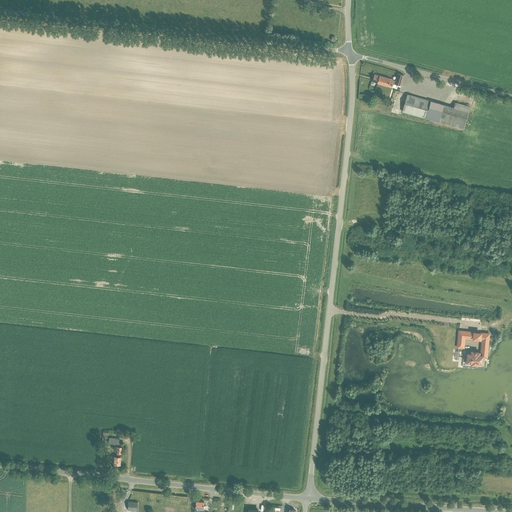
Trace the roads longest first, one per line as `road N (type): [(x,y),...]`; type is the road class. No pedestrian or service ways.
road 1 (tertiary): [(308,498),(350,54)]
road 2 (unclassified): [(350,54),(0,11)]
road 3 (tertiary): [(308,498),(0,465)]
road 4 (tertiary): [(494,511),(308,498)]
road 5 (unclassified): [(511,96),(350,54)]
